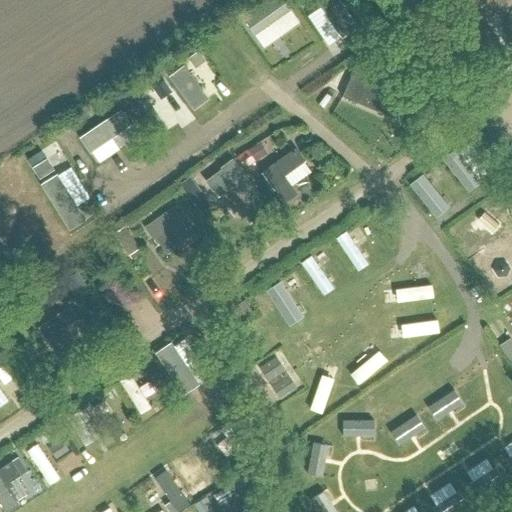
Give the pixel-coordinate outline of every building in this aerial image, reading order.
[(317,29),(311,32),(316,42),(348,26),(337,5),(311,19),(317,29)] [(226,49),(239,40),(228,22),(215,31),(226,49)] [(183,50),(194,79),(210,73),(199,44),(183,50)] [(377,95),(385,77),(356,64),(342,96),(396,119),(401,106),(377,95)] [(275,120),(235,153),(276,201),(316,168),(275,120)] [(442,158),(468,191),(481,181),(455,148),(442,158)] [(204,180),(213,192),(218,197),(234,185),(246,202),(258,193),(232,159),(204,180)] [(436,217),(449,207),(421,173),(409,184),(436,217)] [(212,206),(190,175),(178,184),(201,214),(212,206)] [(195,239),(172,207),(144,227),(154,241),(169,230),(182,248),(195,239)] [(344,227),(331,233),(350,271),(362,265),(344,227)] [(110,239),(122,256),(135,247),(122,230),(110,239)] [(293,260),(313,297),(327,289),(307,252),(293,260)] [(70,272),(59,279),(69,295),(80,288),(70,272)] [(279,281),(266,289),(289,325),(302,317),(279,281)] [(237,324),(254,312),(247,300),(229,311),(237,324)] [(60,360),(73,350),(60,332),(77,319),(68,306),(37,328),(60,360)] [(393,314),(370,324),(377,342),(401,332),(393,314)] [(341,348),(350,365),(367,357),(358,339),(341,348)] [(154,356),(163,366),(176,354),(167,345),(154,356)] [(279,400),(296,388),(275,357),(257,369),(279,400)] [(426,408),(441,398),(427,376),(411,386),(426,408)] [(163,377),(163,400),(179,400),(179,377),(163,377)] [(130,378),(117,385),(134,415),(147,408),(130,378)] [(369,409),(378,429),(398,420),(389,400),(369,409)] [(74,410),(62,417),(78,444),(90,437),(74,410)] [(355,441),(369,432),(362,421),(348,431),(355,441)] [(43,488),(56,481),(35,441),(22,447),(43,488)] [(10,451),(0,460),(0,464),(19,484),(30,473),(10,451)] [(152,504),(161,497),(169,506),(185,493),(165,468),(140,489),(152,504)] [(290,493),(309,492),(308,471),(289,473),(290,493)] [(0,511),(3,511),(12,507),(0,487),(0,511)] [(116,511),(110,501),(92,511),(116,511)]
